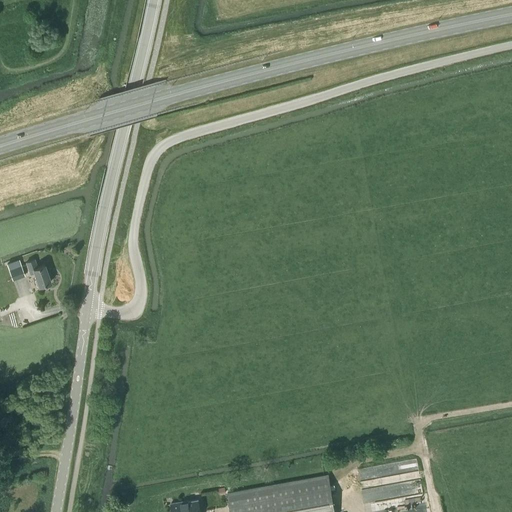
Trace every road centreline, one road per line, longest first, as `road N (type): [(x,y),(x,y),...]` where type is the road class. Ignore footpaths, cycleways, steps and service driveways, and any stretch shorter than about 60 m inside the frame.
road 1 (unclassified): [(87,311),(126,314),(138,306),(133,227),(157,149),(511,45)]
road 2 (primary): [(0,147),(293,62),(511,15)]
road 3 (tertiary): [(87,311),(153,0)]
road 4 (tertiary): [(56,511),(87,311)]
road 5 (track): [(511,407),(417,424),(433,511)]
